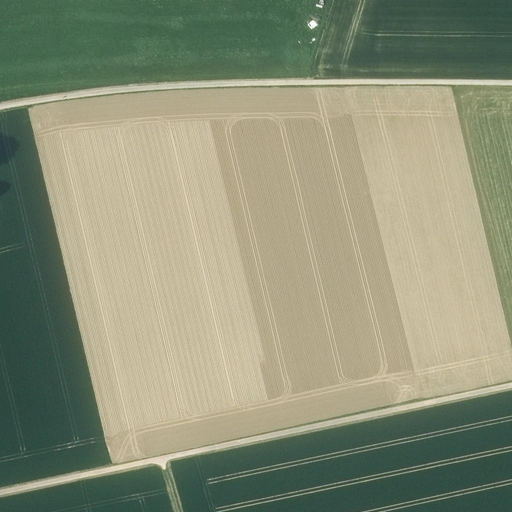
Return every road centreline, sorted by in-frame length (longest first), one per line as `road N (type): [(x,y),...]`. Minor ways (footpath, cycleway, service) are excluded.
road 1 (track): [(0,492),(511,385)]
road 2 (track): [(0,106),(179,85),(511,83)]
